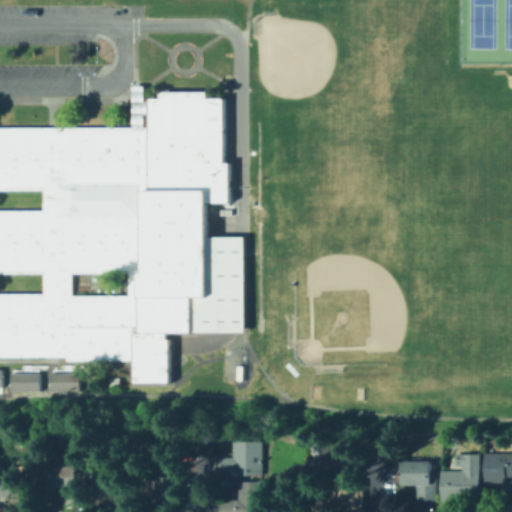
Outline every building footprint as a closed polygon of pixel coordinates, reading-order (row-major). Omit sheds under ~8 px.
[(131,127),(131,85),(142,85),(142,101),(147,101),(147,113),(143,113),(143,127),(137,127),(131,127)] [(0,356),(50,356),(66,356),(66,359),(132,359),(132,382),(168,382),(168,339),(165,339),(165,331),(190,332),(190,296),(206,296),(205,236),(205,201),(230,201),(230,161),(224,161),(224,96),(207,96),(207,90),(157,90),(157,97),(147,97),(147,101),(147,113),(147,126),(143,127),(137,127),(131,127),(53,127),(0,127),(0,189),(42,189),(42,210),(0,210),(0,272),(42,272),(43,292),(0,292),(0,356)] [(190,332),(244,332),(244,236),(205,236),(206,296),(190,296),(190,332)] [(49,390),(49,372),(63,372),(79,371),(79,389),(49,390)] [(10,390),(9,373),(24,372),(39,372),(40,389),(10,390)] [(108,384),(108,376),(118,376),(118,384),(108,384)] [(264,441),(265,477),(216,477),(216,458),(235,458),(234,442),(264,441)] [(361,442),(361,473),(328,474),(328,443),(361,442)] [(511,453),(511,477),(508,477),(508,481),(511,481),(511,502),(505,502),(506,482),(486,482),(486,453),(511,453)] [(481,454),(481,502),(442,501),(442,470),(463,470),(463,466),(456,466),(456,454),(481,454)] [(433,462),(433,476),(437,476),(437,501),(418,501),(417,486),(403,486),(403,462),(433,462)] [(85,485),(85,505),(67,505),(67,489),(49,489),(49,466),(79,466),(79,485),(85,485)] [(138,482),(138,511),(96,511),(97,466),(116,467),(116,481),(138,482)] [(0,474),(22,474),(22,497),(0,497),(0,474)] [(180,477),(179,511),(147,511),(147,477),(180,477)] [(264,481),(264,511),(221,511),(221,498),(244,498),(244,481),(264,481)] [(365,481),(364,511),(320,511),(320,496),(340,496),(340,481),(365,481)]
